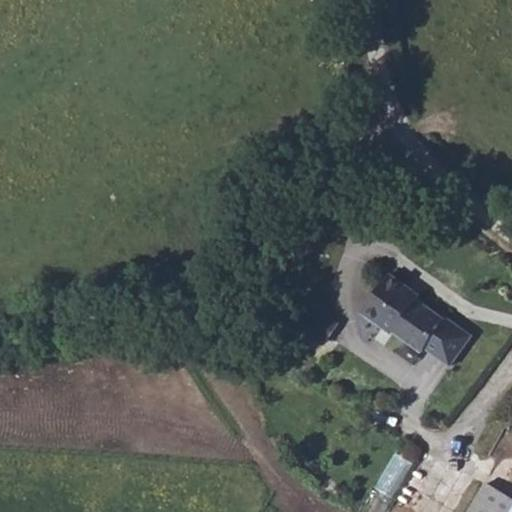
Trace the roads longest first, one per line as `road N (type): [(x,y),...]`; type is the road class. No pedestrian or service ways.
road 1 (track): [(401,120),(273,175),(240,301),(0,327)]
road 2 (unclassified): [(375,0),(401,120),(425,155),(511,235)]
